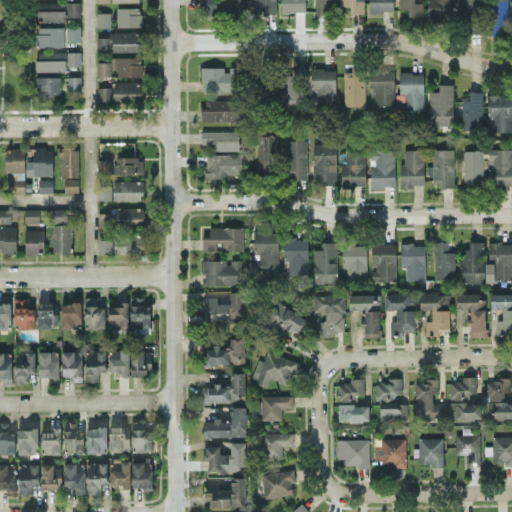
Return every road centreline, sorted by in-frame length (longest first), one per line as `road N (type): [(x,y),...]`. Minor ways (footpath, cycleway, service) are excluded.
road 1 (residential): [(177,511),(170,0)]
road 2 (residential): [(171,42),(400,39),(511,64)]
road 3 (residential): [(171,201),(277,202),(336,215),(511,213)]
road 4 (residential): [(319,430),(321,375),(337,360),(511,355)]
road 5 (residential): [(511,490),(336,490),(322,477),(319,430)]
road 6 (residential): [(0,402),(177,397)]
road 7 (residential): [(171,274),(0,276)]
road 8 (residential): [(170,122),(0,122)]
